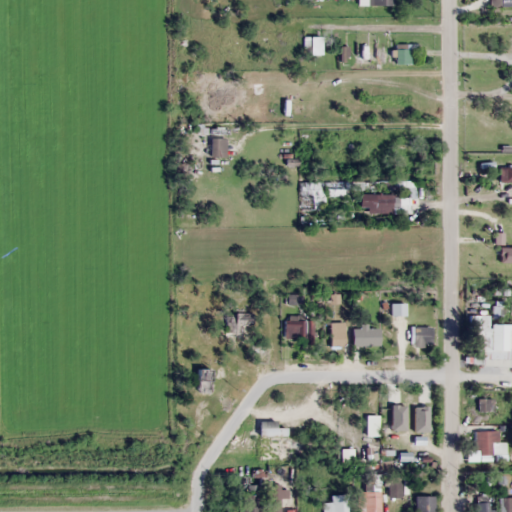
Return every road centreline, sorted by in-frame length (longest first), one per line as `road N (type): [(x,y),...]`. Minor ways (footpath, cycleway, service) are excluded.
road 1 (residential): [(452,511),(447,0)]
road 2 (residential): [(190,511),(211,443),(270,384),(293,376),(450,375)]
